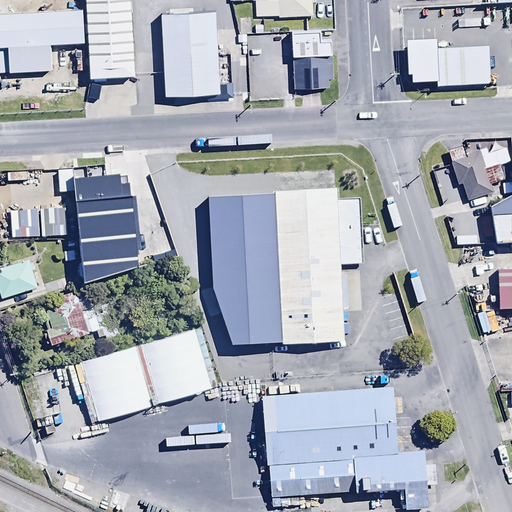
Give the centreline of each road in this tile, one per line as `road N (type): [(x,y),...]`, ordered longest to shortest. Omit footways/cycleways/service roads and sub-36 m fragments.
road 1 (residential): [(503,511),(381,119)]
road 2 (unclassified): [(0,139),(381,119)]
road 3 (unclassified): [(381,119),(511,113)]
road 4 (residential): [(381,119),(371,92),(367,0)]
